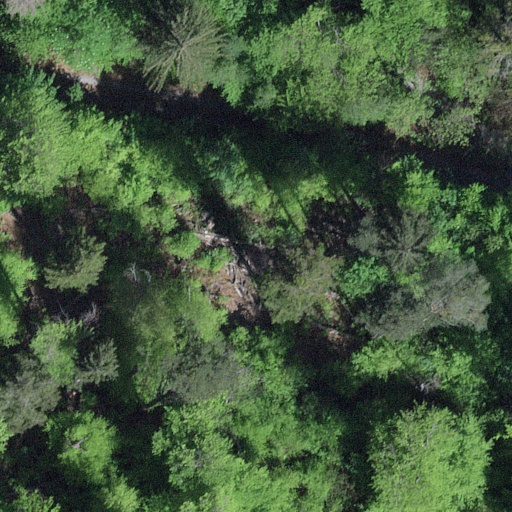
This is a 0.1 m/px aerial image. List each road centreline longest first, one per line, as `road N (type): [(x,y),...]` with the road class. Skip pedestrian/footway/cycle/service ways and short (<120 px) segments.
road 1 (track): [(511,193),(348,145),(0,74)]
road 2 (track): [(511,153),(271,0)]
